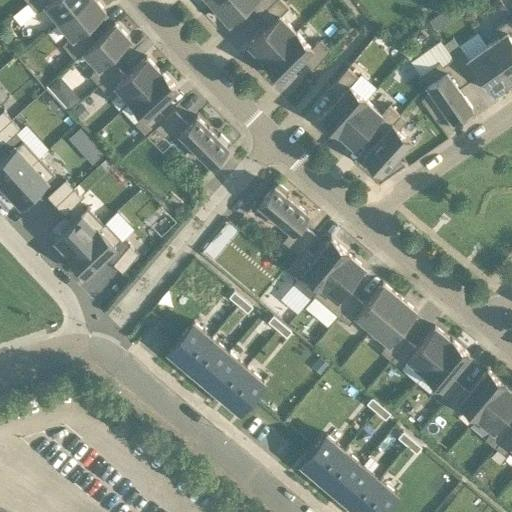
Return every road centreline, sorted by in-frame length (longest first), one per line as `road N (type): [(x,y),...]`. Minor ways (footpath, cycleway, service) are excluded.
road 1 (residential): [(274,142),(100,352)]
road 2 (residential): [(291,511),(100,352)]
road 3 (residential): [(274,142),(141,0)]
road 4 (residential): [(511,114),(363,220)]
road 5 (residential): [(486,324),(363,220)]
road 6 (residential): [(74,347),(70,304),(0,227)]
